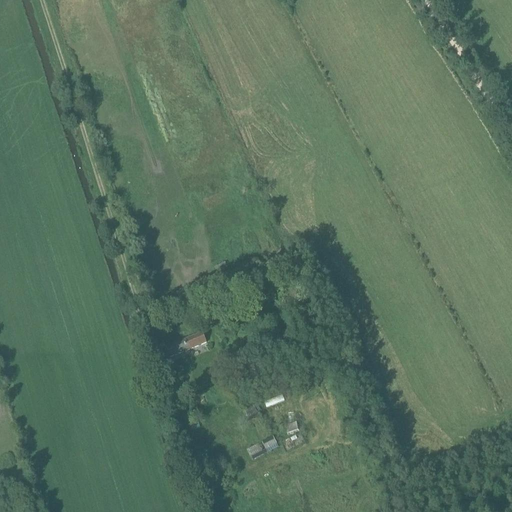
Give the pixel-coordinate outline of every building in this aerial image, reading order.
[(202,333),(166,348),(170,358),(206,343),(202,333)] [(284,402),(282,396),(265,403),(267,408),(284,402)] [(244,410),(248,418),(261,411),(257,403),(244,410)] [(289,438),(300,432),(296,425),(286,430),(289,438)] [(273,437),(262,443),(266,450),(277,444),(273,437)] [(262,452),(259,444),(247,450),(251,458),(262,452)]
